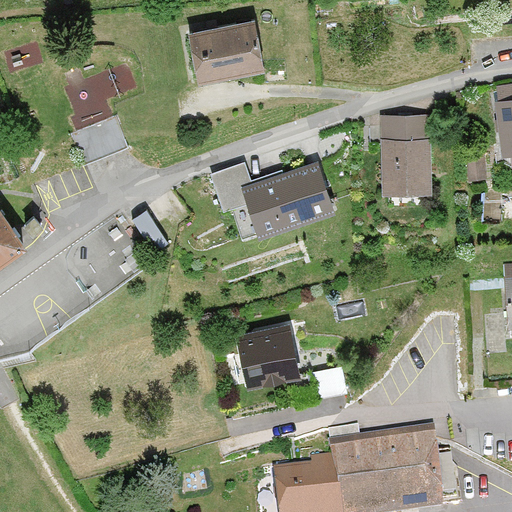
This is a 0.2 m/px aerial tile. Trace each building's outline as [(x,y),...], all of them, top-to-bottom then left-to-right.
[(198,83),(266,71),(256,18),(188,30),(198,83)] [(511,98),(496,100),(502,153),(511,151),(511,98)] [(431,113),(380,114),(382,192),(433,191),(431,113)] [(95,128),(84,130),(89,151),(126,144),(120,116),(94,121),(95,128)] [(484,151),(465,151),(466,179),(484,179),(484,151)] [(336,210),(319,159),(250,182),(243,160),(210,171),(223,210),(246,202),(257,236),(336,210)] [(0,208),(0,265),(27,246),(0,208)] [(504,324),(511,323),(511,261),(501,262),(504,324)] [(246,388),(301,377),(289,318),(234,329),(246,388)] [(277,511),(371,511),(444,502),(433,427),(329,441),(331,460),(272,468),(277,511)]
